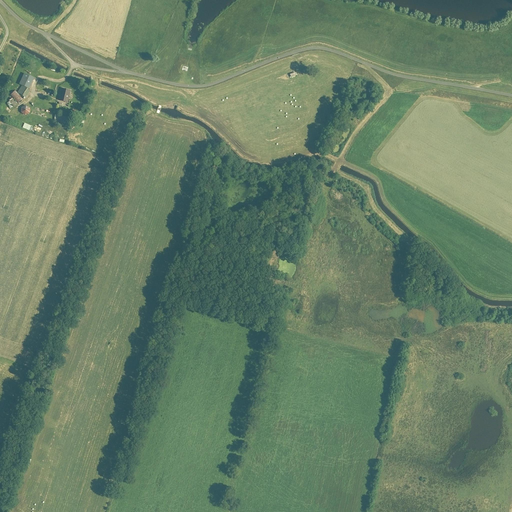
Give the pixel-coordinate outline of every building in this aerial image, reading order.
[(24,74),(19,84),(29,88),(33,78),(24,74)] [(25,98),(30,91),(22,85),(17,92),(25,98)] [(70,90),(62,88),(59,101),(67,102),(70,90)] [(23,98),(15,90),(10,95),(18,103),(23,98)] [(17,105),(12,98),(9,100),(10,102),(7,103),(10,108),(13,106),(14,107),(17,105)] [(74,118),(55,114),(54,121),(72,125),(74,118)]
